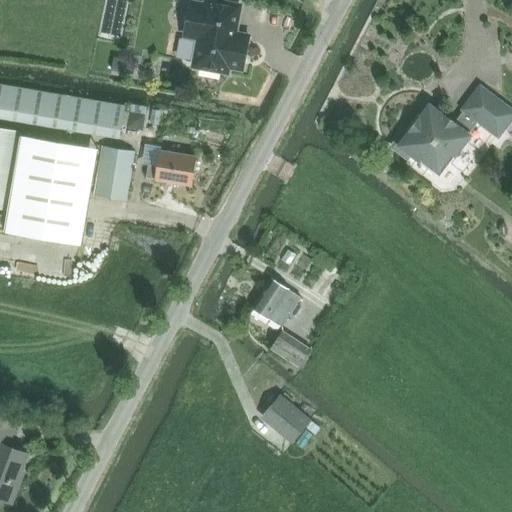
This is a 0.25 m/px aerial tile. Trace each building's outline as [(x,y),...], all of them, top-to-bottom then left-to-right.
[(228,66),(243,69),(248,43),(241,42),(242,36),(234,34),(239,7),(207,0),(206,6),(190,3),(184,34),(200,37),(194,65),(200,66),(199,69),(221,73),(221,70),(227,71),(228,66)] [(430,108),(409,136),(405,133),(404,132),(393,147),(408,158),(408,157),(411,154),(420,160),(430,168),(446,165),(454,156),(468,137),(466,135),(478,120),(498,136),(511,118),(511,112),(481,89),(465,110),(468,113),(456,128),(430,108)] [(130,113),(128,127),(137,128),(142,125),(144,116),(130,113)] [(17,133),(0,130),(0,211),(6,212),(17,133)] [(99,170),(95,195),(127,200),(128,189),(134,151),(103,146),(99,170)] [(160,152),(158,161),(157,167),(149,166),(147,177),(155,178),(191,185),(195,158),(160,152)] [(451,222),(469,220),(465,188),(448,189),(451,222)] [(292,320),(294,316),(291,314),(301,297),(271,278),(252,308),(283,327),(288,318),(292,320)] [(298,367),(311,349),(283,330),(270,348),(298,367)] [(313,419),(282,393),(262,417),(293,443),(313,419)] [(0,498),(12,503),(23,475),(19,473),(27,453),(9,446),(16,428),(0,422),(0,498)]
